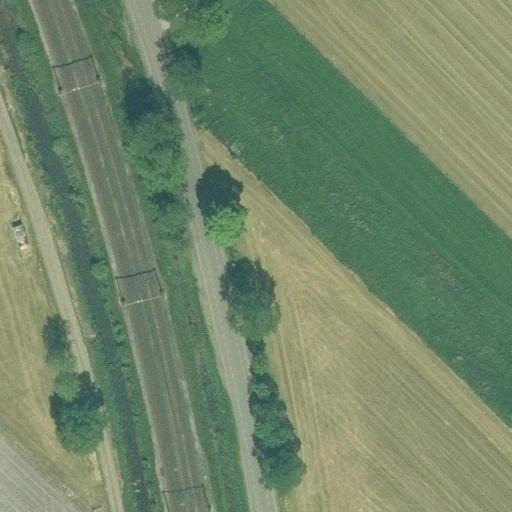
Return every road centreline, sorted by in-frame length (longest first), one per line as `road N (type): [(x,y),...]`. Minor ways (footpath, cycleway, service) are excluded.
road 1 (tertiary): [(262,511),(213,266),(137,0)]
road 2 (track): [(114,511),(73,337),(0,115)]
